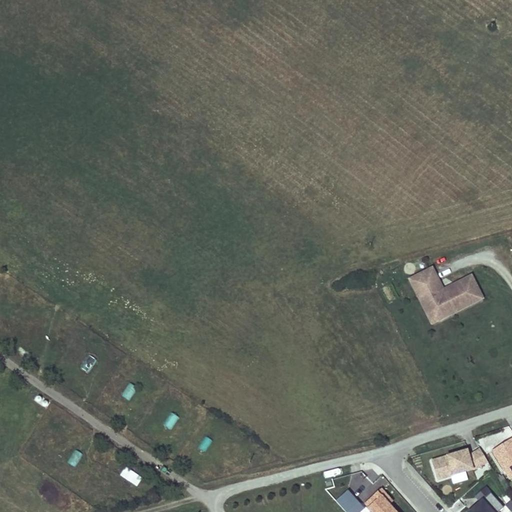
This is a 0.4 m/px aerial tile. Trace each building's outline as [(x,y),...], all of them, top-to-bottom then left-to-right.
[(430,268),(408,280),(422,308),(431,304),(437,316),(449,309),(451,313),(480,298),(469,276),(451,285),(454,289),(445,294),(442,294),(441,290),(436,281),(432,274),(430,268)] [(451,285),(441,290),(442,294),(445,294),(454,289),(451,285)] [(431,304),(422,308),(430,324),(451,313),(449,309),(437,316),(431,304)] [(81,368),(89,373),(97,360),(89,355),(81,368)] [(121,396),(129,401),(138,388),(129,383),(121,396)] [(162,425),(171,431),(179,418),(171,412),(162,425)] [(504,438),(511,435),(511,432),(511,428),(502,431),(504,438)] [(203,436),(198,449),(207,453),(212,440),(203,436)] [(479,441),(484,454),(496,448),(491,436),(479,441)] [(511,440),(492,452),(509,481),(511,478),(511,440)] [(480,449),(469,455),(467,449),(432,459),(438,481),(472,472),(473,471),(488,463),(480,449)] [(68,464),(58,476),(66,482),(76,470),(68,464)] [(138,486),(143,477),(125,469),(121,477),(138,486)] [(480,502),(469,511),(502,511),(506,510),(490,492),(486,488),(475,497),(480,502)] [(371,511),(396,511),(390,506),(394,502),(382,489),(365,505),(371,511)] [(348,490),(337,500),(348,511),(359,511),(364,508),(348,490)]
